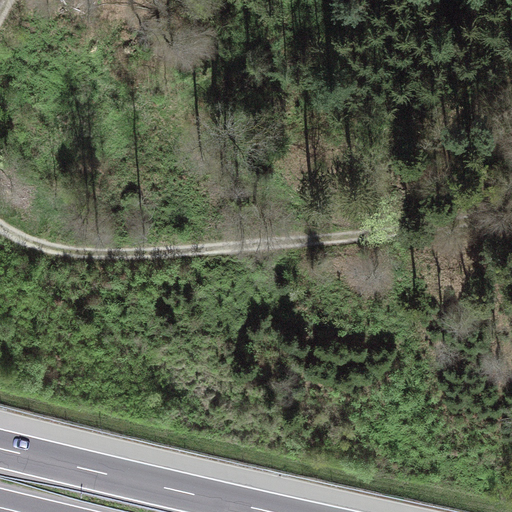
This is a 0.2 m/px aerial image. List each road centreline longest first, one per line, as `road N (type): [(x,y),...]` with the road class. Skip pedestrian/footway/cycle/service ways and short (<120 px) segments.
road 1 (track): [(0,227),(35,244),(131,253),(511,219)]
road 2 (motorway): [(271,511),(0,448)]
